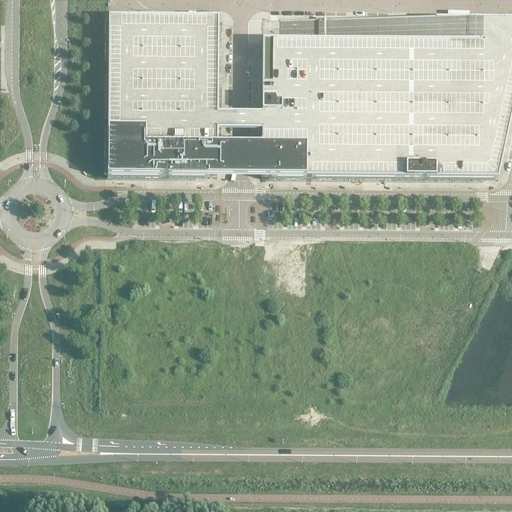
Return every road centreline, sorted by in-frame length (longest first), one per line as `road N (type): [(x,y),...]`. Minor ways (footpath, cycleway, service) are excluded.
road 1 (secondary): [(511,458),(157,456)]
road 2 (unclassified): [(511,7),(241,4)]
road 3 (unclassified): [(508,200),(239,197)]
road 4 (unknown): [(241,39),(484,40),(499,60)]
road 5 (unclassified): [(239,234),(506,236)]
road 6 (unknown): [(317,122),(320,159),(475,160),(496,124)]
road 7 (tertiary): [(18,241),(29,269),(15,329),(13,442)]
road 8 (tertiary): [(56,443),(56,330),(41,270),(45,245)]
road 9 (unclassified): [(241,4),(239,197)]
road 10 (tertiary): [(16,0),(15,94),(30,147),(28,182)]
road 11 (tertiary): [(47,182),(62,0)]
road 12 (unknown): [(317,87),(499,94)]
road 13 (unknown): [(499,60),(317,56)]
road 14 (unknown): [(317,122),(496,124)]
road 15 (unclassified): [(68,223),(129,233),(239,234)]
road 16 (unclassified): [(239,197),(131,196),(69,206)]
road 17 (unknown): [(133,85),(132,62),(142,48),(204,51),(207,82)]
road 18 (unknown): [(209,114),(210,139),(138,137),(133,114)]
